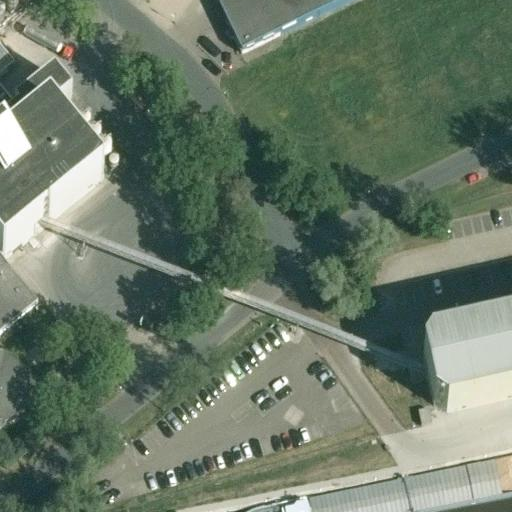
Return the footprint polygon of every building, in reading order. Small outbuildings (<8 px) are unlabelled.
[(38,0),(37,1),(46,12),(59,0),(38,0)] [(214,0),(241,55),(353,0),(214,0)] [(0,424),(2,424),(6,422),(10,419),(13,416),(16,413),(13,411),(14,409),(15,405),(15,401),(15,397),(14,393),(12,389),(9,385),(6,383),(3,380),(5,377),(0,375),(0,338),(35,310),(0,268),(0,265),(100,183),(45,117),(67,99),(51,79),(13,110),(0,93),(0,424)] [(511,326),(430,345),(422,359),(425,376),(432,406),(445,415),(511,399),(511,326)] [(428,412),(418,414),(421,428),(431,426),(428,412)]
